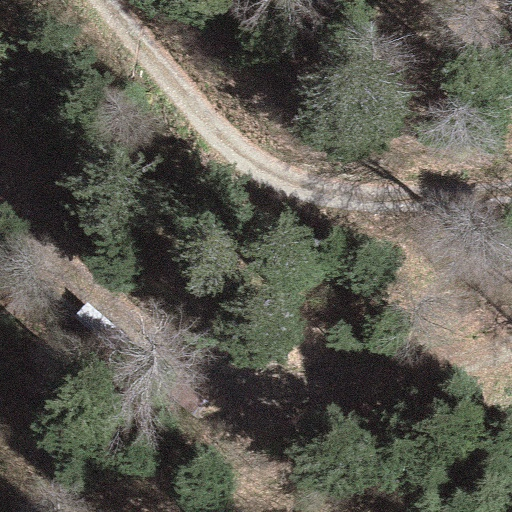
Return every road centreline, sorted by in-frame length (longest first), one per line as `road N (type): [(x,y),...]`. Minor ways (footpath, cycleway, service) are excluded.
road 1 (track): [(511,360),(294,404),(219,391),(160,360),(0,208)]
road 2 (track): [(511,199),(379,204),(259,178),(158,107),(57,0)]
